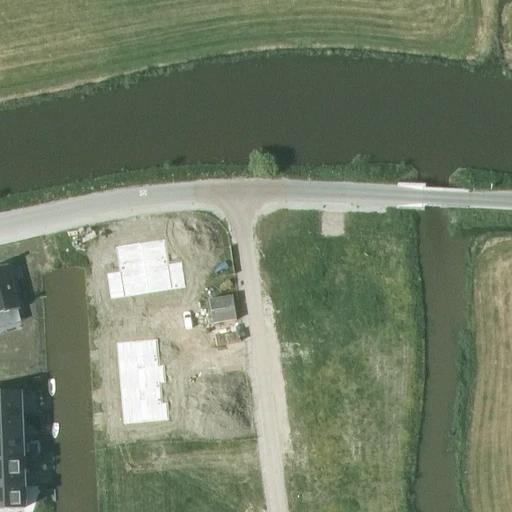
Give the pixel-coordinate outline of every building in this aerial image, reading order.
[(165,240),(140,243),(148,293),(185,287),(181,262),(169,264),(165,240)] [(119,272),(107,273),(111,299),(148,293),(140,243),(116,247),(119,272)] [(306,256),(275,260),(281,305),(312,301),(312,299),(333,296),(329,270),(315,272),(315,273),(308,274),(306,256)] [(0,314),(18,310),(8,265),(0,267),(0,314)] [(157,340),(117,343),(119,370),(164,366),(164,365),(159,366),(157,340)] [(206,355),(194,356),(195,364),(207,362),(206,355)] [(365,369),(346,372),(350,403),(390,398),(386,366),(382,367),(380,357),(363,359),(365,369)] [(164,366),(119,370),(121,397),(162,393),(161,383),(166,383),(164,366)] [(210,381),(198,382),(198,390),(210,389),(210,381)] [(210,389),(198,390),(199,398),(211,396),(210,389)] [(20,393),(0,393),(0,417),(21,416),(20,393)] [(162,393),(121,397),(124,424),(169,420),(167,403),(163,403),(162,393)] [(21,416),(0,417),(0,439),(21,439),(21,416)] [(156,427),(125,430),(126,451),(136,450),(139,482),(189,478),(186,445),(158,448),(156,427)] [(349,444),(344,445),(348,475),(392,469),(389,439),(377,441),(375,427),(347,430),(349,444)] [(0,462),(22,462),(21,439),(0,439),(0,462)] [(0,485),(23,485),(22,462),(0,462),(0,485)] [(23,485),(0,485),(0,509),(24,509),(23,485)]
